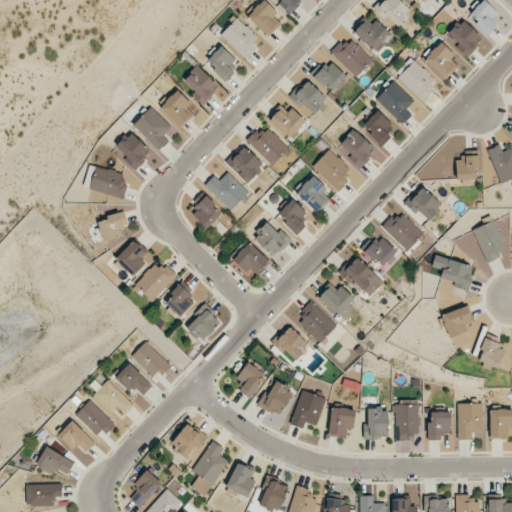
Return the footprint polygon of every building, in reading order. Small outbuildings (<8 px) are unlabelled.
[(277,12),(263,0),(262,0),(247,17),(267,36),(279,23),(273,17),(277,12)] [(280,0),(281,0),(278,4),(289,13),(301,0),(280,0)] [(396,27),(411,11),(399,0),(381,0),(374,8),(396,27)] [(487,35),(498,25),(492,19),(497,14),(484,0),(483,0),(468,14),(487,35)] [(257,48),(252,43),(257,37),(237,17),(220,35),(246,59),(257,48)] [(371,23),(365,18),(353,31),(375,51),(391,34),(375,20),(371,23)] [(482,40),(463,19),(447,34),(466,55),(482,40)] [(372,60),(352,39),(346,45),(342,40),(331,51),(355,77),(372,60)] [(457,66),(450,59),(454,55),(441,42),(423,59),(444,79),(457,66)] [(236,60),(221,45),(205,62),(226,81),(235,71),(230,66),(236,60)] [(346,76),(328,59),(313,75),(331,92),(346,76)] [(438,83),(413,60),(397,77),(422,100),(438,83)] [(182,80),(203,103),(219,88),(198,65),(182,80)] [(327,99),(306,79),(290,96),(311,116),(327,99)] [(414,101),(393,81),(375,99),(402,124),(411,114),(406,109),(414,101)] [(195,111),(176,91),(158,108),(177,128),(195,111)] [(290,139),(305,122),(282,103),(268,121),(290,139)] [(171,128),(151,107),(133,124),(158,151),(168,141),(163,135),(171,128)] [(392,124),(377,110),(361,127),(381,146),(392,135),(386,130),(392,124)] [(248,142),(272,165),(289,148),(264,125),(248,142)] [(336,148),(358,169),(375,150),(353,129),(336,148)] [(150,152),(130,132),(116,147),(122,153),(120,156),(134,169),(150,152)] [(511,147),(502,152),(499,145),(486,150),(500,184),(511,178),(511,147)] [(248,183),(263,167),(242,147),(227,164),(248,183)] [(338,191),(349,180),(344,175),(349,169),(329,149),(312,166),(338,191)] [(455,157),(456,183),(477,182),(477,156),(455,157)] [(120,182),(122,173),(95,166),(89,189),(123,198),(127,184),(120,182)] [(231,210),(248,192),(227,172),(219,180),(214,175),(204,185),(231,210)] [(329,199),(322,193),(326,189),(312,175),(296,193),(316,212),(329,199)] [(429,221),(442,203),(419,186),(406,204),(429,221)] [(222,213),(205,196),(190,209),(207,227),(222,213)] [(306,213),(293,199),(276,214),(296,235),(307,225),(301,218),(306,213)] [(383,228),(407,250),(423,233),(399,210),(383,228)] [(130,231),(124,211),(96,220),(103,240),(130,231)] [(507,251),(493,220),(471,230),(486,261),(507,251)] [(289,240),(268,221),(253,237),(274,256),(289,240)] [(398,253),(379,234),(365,249),(384,268),(398,253)] [(131,276),(152,257),(135,239),(114,258),(131,276)] [(246,272),(249,268),(258,275),(270,262),(248,242),(232,260),(246,272)] [(472,267),(435,254),(431,267),(441,270),(439,277),(453,282),(452,286),(468,291),(473,276),(470,274),(472,267)] [(341,272),(368,298),(383,282),(356,256),(341,272)] [(157,260),(134,285),(152,301),(175,276),(157,260)] [(194,302),(188,296),(192,292),(183,282),(164,301),(179,317),(194,302)] [(342,317),(356,299),(339,286),(337,289),(329,283),(317,298),(342,317)] [(296,320),(320,343),(336,325),(312,303),(296,320)] [(186,328),(200,342),(221,321),(204,304),(193,315),(196,318),(186,328)] [(464,324),(472,322),(466,306),(441,315),(449,338),(467,331),(464,324)] [(293,363),(309,345),(288,326),(272,343),(293,363)] [(497,368),(503,349),(498,347),(501,339),(486,334),(477,361),(497,368)] [(161,375),(170,366),(146,341),(131,355),(152,377),(158,371),(161,375)] [(248,398),(265,375),(248,362),(234,379),(242,386),(239,390),(248,398)] [(144,395),(153,383),(127,364),(115,380),(131,392),(134,388),(144,395)] [(278,416),(293,389),(274,379),(259,405),(278,416)] [(133,405),(107,380),(92,395),(111,414),(116,408),(124,415),(133,405)] [(302,428),(304,422),(316,426),(326,398),(301,390),(290,424),(302,428)] [(96,435),(102,430),(106,433),(114,424),(89,400),(75,415),(96,435)] [(482,432),(482,403),(457,403),(457,440),(471,439),(471,432),(482,432)] [(393,405),(394,441),(418,440),(417,404),(393,405)] [(328,437),(346,438),(347,428),(353,429),(354,409),(330,407),(328,437)] [(363,439),(386,438),(386,407),(366,407),(367,424),(363,424),(363,439)] [(511,409),(489,409),(489,438),(507,439),(507,428),(511,427),(511,409)] [(449,411),(430,412),(430,422),(427,422),(427,440),(442,440),(442,432),(450,432),(449,411)] [(95,442),(71,421),(57,435),(73,450),(77,445),(85,453),(95,442)] [(170,446),(191,460),(207,436),(186,422),(170,446)] [(229,462),(219,454),(223,448),(213,441),(191,470),(200,476),(192,487),(204,496),(229,462)] [(35,464),(54,475),(57,469),(67,475),(74,463),(46,446),(35,464)] [(247,497),(254,480),(251,479),(254,469),(236,461),(226,488),(247,497)] [(161,484),(147,469),(132,484),(138,490),(130,498),(139,507),(161,484)] [(257,504),(276,511),(277,511),(288,487),(268,478),(257,504)] [(61,483),(25,484),(26,505),(54,504),(53,497),(61,497),(61,483)] [(313,511),(319,494),(296,486),(287,511),(313,511)] [(145,511),(173,511),(182,503),(167,489),(145,511)] [(372,495),(359,496),(359,511),(383,511),(383,503),(373,503),(372,495)] [(427,511),(447,511),(447,496),(423,496),(423,511),(427,511)] [(392,497),(391,511),(415,511),(416,506),(410,506),(410,497),(392,497)] [(455,511),(478,511),(478,497),(455,497),(455,511)] [(510,511),(511,506),(511,498),(490,498),(489,511),(510,511)] [(325,511),(348,511),(349,501),(326,500),(325,511)]
